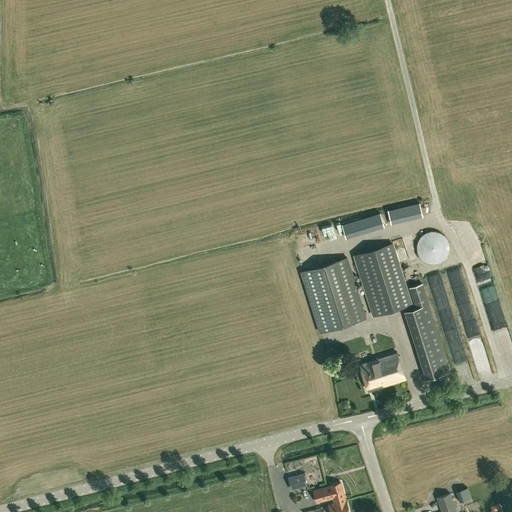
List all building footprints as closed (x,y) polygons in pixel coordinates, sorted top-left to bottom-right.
[(419,202),(387,210),(390,223),(422,215),(419,202)] [(341,225),(345,236),(383,224),(379,212),(341,225)] [(431,263),(435,263),(438,262),(442,261),(444,258),(447,255),(448,252),(449,248),(449,245),(448,241),(446,238),(444,235),(441,233),(437,231),(434,231),(430,231),(426,232),(423,233),(420,236),(418,239),(417,242),(416,246),(416,250),(417,253),(419,256),(421,259),(424,261),(428,263),(431,263)] [(372,315),(412,303),(393,244),(354,257),(372,315)] [(347,259),(301,274),(321,333),(366,319),(347,259)] [(415,308),(404,311),(426,379),(450,371),(429,304),(428,304),(422,283),(409,287),(415,308)] [(405,379),(396,353),(360,365),(368,391),(383,386),(405,379)] [(450,358),(454,367),(465,363),(461,353),(450,358)] [(462,378),(468,376),(466,369),(459,372),(462,378)] [(307,485),(304,473),(288,477),(291,489),(307,485)] [(332,497),(334,503),(346,500),(340,482),(329,485),(329,486),(313,490),(317,502),(332,497)] [(470,498),(467,487),(456,491),(459,501),(470,498)] [(450,492),(436,497),(441,511),(450,511),(456,510),(450,492)] [(349,511),(346,500),(334,503),(328,505),(330,511),(349,511)]
